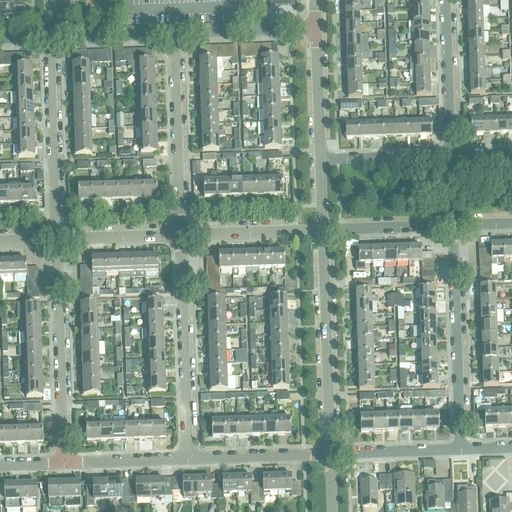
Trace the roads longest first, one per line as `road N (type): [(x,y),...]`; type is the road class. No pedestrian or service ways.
road 1 (residential): [(330,455),(322,229)]
road 2 (residential): [(63,462),(55,238)]
road 3 (residential): [(187,458),(180,234)]
road 4 (residential): [(462,448),(454,225)]
road 5 (residential): [(180,234),(173,33)]
road 6 (residential): [(55,238),(47,38)]
road 7 (residential): [(451,154),(445,0)]
road 8 (residential): [(187,458),(330,455)]
road 9 (residential): [(180,234),(322,229)]
road 10 (residential): [(320,159),(315,26)]
road 11 (residential): [(330,455),(462,448)]
road 12 (residential): [(322,229),(454,225)]
road 13 (residential): [(320,159),(451,154)]
road 14 (residential): [(47,38),(173,33)]
road 15 (residential): [(55,238),(180,234)]
road 16 (residential): [(187,458),(63,462)]
